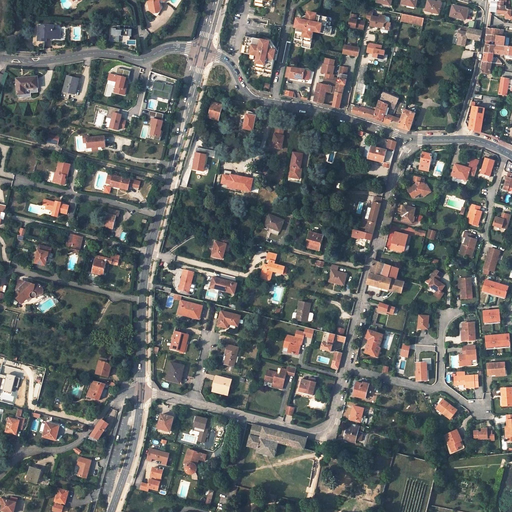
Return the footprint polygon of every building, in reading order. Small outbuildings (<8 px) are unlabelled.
[(150,0),(151,0),(149,4),(150,9),(154,12),(158,11),(161,7),(160,1),(160,0),(162,0),(164,1),(164,0),(150,0)] [(255,0),(255,3),(263,4),(262,7),(271,8),(272,0),(255,0)] [(441,3),(430,0),(427,0),(425,10),(439,14),(441,3)] [(490,0),(491,2),(498,3),(497,13),(505,14),(505,16),(510,16),(511,10),(506,9),(506,6),(503,5),(504,1),(500,1),(500,0),(490,0)] [(468,9),(453,5),(450,16),(464,19),(465,15),(466,15),(468,9)] [(372,16),(374,7),(369,6),(368,6),(366,18),(371,19),(370,25),(381,27),(383,26),(385,29),(389,30),(391,22),(387,21),(385,18),(385,16),(380,15),(379,18),(372,16)] [(312,12),(308,11),(307,14),(301,19),(297,18),(296,22),(298,23),(298,24),(299,24),(298,28),(297,27),(294,42),(302,44),(302,46),(310,48),(313,31),(330,34),(332,26),(330,26),(331,18),(316,14),(312,13),(312,12)] [(356,15),(351,13),(348,26),(364,29),(365,21),(355,19),(356,15)] [(401,20),(422,25),(423,18),(403,13),(401,20)] [(53,26),(38,25),(38,41),(44,41),(45,36),(47,36),(52,36),(52,38),(58,39),(59,30),(53,30),(53,26)] [(480,40),(482,31),(468,28),(468,27),(462,26),(461,31),(459,30),(458,36),(460,36),(458,44),(465,45),(466,38),(480,40)] [(130,29),(112,28),(111,41),(119,42),(119,36),(130,36),(130,29)] [(496,36),(496,35),(502,35),(503,30),(487,28),(486,35),(496,36)] [(271,43),(272,40),(268,39),(267,40),(244,36),(241,52),(243,52),(258,55),(255,70),(272,74),(275,59),(276,54),(278,55),(279,50),(276,50),(271,43)] [(382,44),(368,41),(366,51),(373,52),(373,56),(383,58),(385,50),(381,49),(382,44)] [(493,53),(506,55),(511,55),(511,46),(504,45),(504,46),(486,44),(483,61),(491,63),(492,63),(493,53)] [(356,47),(344,45),(343,53),(354,55),(356,47)] [(326,73),(325,77),(333,79),(334,74),(333,74),(335,66),(334,66),(335,60),(326,58),(325,64),(324,63),(322,72),(326,73)] [(491,66),(491,63),(483,61),(481,72),(490,73),(491,66)] [(363,77),(366,62),(363,64),(362,66),(356,92),(363,93),(365,84),(363,83),(364,77),(363,77)] [(292,67),(287,66),(285,76),(290,77),(294,78),(294,77),(303,79),(303,78),(309,79),(310,71),(305,70),(305,69),(292,67)] [(345,84),(347,75),(346,75),(347,67),(340,66),(338,74),(341,74),(340,78),(341,78),(340,83),(337,83),(336,86),(335,92),(342,94),(344,84),(345,84)] [(131,71),(118,68),(116,75),(110,73),(108,80),(117,82),(114,92),(125,95),(128,81),(126,80),(126,78),(129,78),(131,71)] [(78,79),(67,76),(63,91),(62,91),(60,97),(67,99),(69,93),(75,94),(78,79)] [(37,77),(17,79),(18,95),(26,94),(26,89),(38,88),(37,77)] [(508,86),(510,78),(501,77),(498,94),(507,95),(508,86)] [(326,78),(324,84),(335,86),(336,80),(326,78)] [(173,87),(155,82),(150,99),(154,100),(155,97),(169,101),(173,87)] [(324,84),(318,82),(316,94),(311,93),(310,100),(323,103),(326,92),(334,93),(335,92),(336,86),(335,86),(324,84)] [(334,93),(332,106),(339,108),(342,94),(335,92),(334,93)] [(398,98),(383,92),(381,97),(396,103),(398,98)] [(392,116),(385,114),(388,106),(394,108),(396,103),(381,97),(380,100),(379,100),(376,111),(353,104),(352,112),(390,124),(392,116)] [(218,121),(223,105),(213,102),(208,118),(218,121)] [(120,109),(109,106),(107,117),(113,119),(110,128),(118,130),(119,127),(124,128),(126,121),(121,120),(122,115),(119,114),(120,109)] [(473,106),(469,129),(481,132),(485,108),(473,106)] [(415,113),(404,109),(401,119),(399,127),(410,131),(415,113)] [(164,114),(150,110),(148,115),(155,117),(155,119),(153,118),(151,124),(155,125),(154,129),(153,129),(151,135),(155,136),(154,139),(160,141),(163,131),(161,131),(163,121),(162,121),(164,114)] [(251,112),(247,111),(244,129),(253,130),(256,116),(250,115),(251,112)] [(401,119),(392,116),(390,124),(399,127),(401,119)] [(284,130),(276,128),(275,134),(274,134),(272,148),(281,149),(284,136),(283,136),(284,130)] [(58,145),(60,137),(48,134),(46,142),(58,145)] [(104,136),(86,138),(87,147),(101,146),(101,147),(105,147),(104,136)] [(387,148),(395,149),(397,142),(389,140),(387,148)] [(386,151),(387,150),(381,149),(381,147),(377,146),(377,148),(371,146),(371,147),(368,158),(368,159),(383,163),(383,162),(384,162),(391,164),(394,153),(386,151)] [(215,152),(197,148),(192,171),(203,173),(206,156),(214,158),(215,152)] [(303,154),(293,153),(289,177),(300,179),(301,169),(300,169),(303,154)] [(430,157),(430,154),(423,153),(420,169),(429,171),(431,163),(432,162),(432,159),(432,158),(430,157)] [(452,175),(467,180),(469,172),(475,174),(479,161),(472,158),(468,168),(464,167),(460,166),(461,165),(455,164),(452,175)] [(496,162),(486,158),(481,174),(491,177),(496,162)] [(71,164),(60,162),(57,173),(56,173),(54,182),(65,185),(67,179),(65,179),(66,175),(68,176),(71,164)] [(139,188),(141,181),(131,179),(113,175),(111,184),(121,186),(120,187),(129,189),(130,186),(139,188)] [(426,185),(424,182),(425,178),(414,176),(413,182),(416,182),(416,185),(408,189),(412,197),(417,194),(418,195),(422,193),(424,197),(430,194),(428,190),(429,189),(427,184),(426,185)] [(374,199),(366,232),(372,233),(381,201),(374,199)] [(53,212),(58,213),(59,212),(67,214),(69,206),(60,204),(61,203),(56,202),(55,203),(44,200),(42,205),(46,206),(45,209),(53,211),(53,212)] [(480,207),(471,204),(470,208),(472,209),(469,218),(468,222),(477,225),(481,212),(479,211),(480,207)] [(415,208),(403,206),(401,216),(403,216),(402,221),(411,223),(415,208)] [(113,229),(116,216),(118,216),(120,211),(109,208),(104,227),(113,229)] [(511,215),(503,212),(501,217),(501,219),(499,218),(495,217),(493,225),(501,227),(502,226),(507,227),(511,215)] [(284,220),(269,215),(265,225),(280,231),(284,220)] [(354,230),(352,237),(360,239),(359,240),(366,242),(367,239),(371,240),(372,235),(354,230)] [(433,240),(436,232),(429,230),(427,238),(433,240)] [(323,235),(310,232),(306,247),(319,251),(323,235)] [(408,235),(395,232),(391,249),(403,252),(405,243),(406,244),(408,235)] [(474,235),(467,233),(464,244),(466,245),(463,254),(473,257),(478,240),(473,238),(474,235)] [(68,234),(65,247),(71,248),(78,250),(82,237),(68,234)] [(219,242),(216,241),(213,256),(223,259),(227,244),(229,238),(220,236),(219,242)] [(183,243),(175,241),(172,248),(180,251),(183,243)] [(47,265),(50,253),(51,254),(53,249),(42,246),(37,263),(47,265)] [(500,251),(490,249),(485,268),(495,271),(500,251)] [(269,266),(268,269),(264,268),(261,278),(271,281),(273,271),(284,274),(285,271),(287,272),(288,268),(285,268),(286,267),(275,264),(277,255),(270,253),(267,262),(270,263),(269,266)] [(97,255),(92,273),(103,275),(106,263),(112,264),(113,259),(97,255)] [(399,269),(373,260),(370,272),(381,275),(396,279),(399,269)] [(338,266),(332,265),(330,270),(332,270),(329,282),(334,283),(334,281),(344,284),(347,274),(337,272),(338,266)] [(437,270),(434,268),(425,282),(429,285),(436,290),(434,294),(440,298),(443,293),(441,291),(445,285),(437,281),(441,276),(435,273),(437,270)] [(194,272),(184,270),(179,289),(192,293),(195,284),(191,283),(194,272)] [(366,284),(401,293),(405,282),(380,276),(381,275),(370,272),(366,284)] [(237,283),(213,277),(210,287),(234,293),(237,283)] [(471,278),(460,279),(461,295),(460,295),(460,299),(472,298),(471,278)] [(505,298),(509,287),(486,280),(483,290),(487,291),(487,292),(494,294),(494,293),(502,296),(501,297),(505,298)] [(31,285),(29,287),(26,283),(20,281),(17,290),(21,295),(17,298),(21,302),(31,296),(31,297),(33,299),(34,299),(35,299),(37,297),(37,295),(36,293),(40,293),(44,295),(44,293),(44,291),(44,290),(43,288),(41,286),(40,286),(39,285),(37,285),(36,285),(35,285),(33,285),(31,285)] [(201,306),(182,301),(180,306),(182,307),(180,314),(186,315),(186,313),(194,315),(194,317),(194,318),(199,319),(201,311),(200,311),(201,306)] [(310,303),(300,301),(296,320),(307,322),(307,321),(309,312),(310,303)] [(380,303),(378,309),(387,312),(388,306),(380,303)] [(500,321),(499,310),(495,310),(496,311),(488,312),(488,311),(484,311),(485,323),(500,321)] [(240,316),(222,311),(218,326),(227,328),(228,323),(238,326),(240,316)] [(429,316),(419,315),(418,328),(428,329),(429,316)] [(474,323),(462,323),(462,331),(465,331),(465,341),(475,340),(474,323)] [(370,339),(365,353),(376,356),(378,348),(383,335),(375,332),(377,327),(374,326),(371,325),(366,338),(370,339)] [(286,334),(283,346),(289,348),(288,351),(298,354),(300,346),(298,346),(299,343),(300,344),(301,344),(304,336),(312,338),(314,329),(306,327),(304,332),(297,330),(295,337),(286,334)] [(188,335),(176,332),(171,348),(181,351),(183,342),(186,343),(188,335)] [(326,332),(321,349),(331,351),(334,340),(345,342),(346,337),(339,335),(334,334),(326,332)] [(490,336),(486,336),(487,348),(510,346),(509,335),(505,336),(505,335),(498,335),(498,336),(490,337),(490,336)] [(239,347),(228,345),(225,354),(227,354),(225,363),(234,366),(239,347)] [(476,360),(476,351),(475,351),(475,345),(463,346),(463,355),(459,355),(460,362),(463,362),(463,366),(472,366),(472,363),(472,360),(476,360)] [(408,350),(401,349),(399,355),(407,357),(408,350)] [(96,373),(109,376),(112,363),(107,362),(108,359),(111,359),(112,355),(102,352),(96,373)] [(342,353),(336,352),(332,367),(338,369),(342,353)] [(184,365),(171,362),(167,380),(179,383),(181,374),(182,374),(184,365)] [(426,362),(417,363),(418,381),(427,380),(426,362)] [(505,363),(488,364),(489,376),(497,376),(496,373),(506,372),(505,363)] [(279,375),(276,374),(276,372),(267,370),(264,380),(272,382),(272,386),(281,388),(283,380),(282,380),(283,378),(284,378),(285,373),(294,375),(296,368),(288,365),(286,370),(281,368),(279,375)] [(464,372),(457,372),(457,377),(454,378),(455,386),(466,385),(466,388),(479,387),(478,376),(464,377),(464,372)] [(232,379),(217,376),(213,391),(228,395),(232,379)] [(301,378),(298,391),(303,392),(302,393),(312,395),(316,382),(315,381),(315,379),(308,377),(308,380),(301,378)] [(94,381),(87,396),(99,400),(106,384),(94,381)] [(363,384),(357,382),(354,396),(366,399),(369,384),(364,383),(363,384)] [(511,407),(511,389),(510,389),(510,383),(501,383),(502,398),(505,398),(505,408),(503,408),(503,412),(508,412),(508,407),(511,407)] [(458,411),(443,401),(438,408),(445,413),(444,415),(451,420),(458,411)] [(291,415),(293,407),(286,405),(284,413),(291,415)] [(364,408),(354,406),(350,419),(361,422),(364,408)] [(174,417),(162,414),(158,428),(170,431),(174,417)] [(200,432),(198,441),(205,442),(210,420),(194,415),(193,423),(195,423),(193,430),(200,432)] [(20,420),(9,418),(6,431),(16,434),(20,420)] [(98,439),(99,439),(109,424),(102,419),(90,436),(98,439)] [(60,425),(47,422),(43,437),(56,440),(60,425)] [(254,424),(248,446),(259,448),(258,452),(275,456),(279,442),(305,449),(308,438),(254,424)] [(359,429),(349,426),(345,440),(355,443),(359,429)] [(479,432),(474,432),(474,439),(479,438),(479,440),(487,439),(488,441),(494,441),(494,436),(492,436),(492,432),(487,432),(487,429),(482,429),(482,431),(482,433),(479,433),(479,432)] [(448,444),(453,454),(459,451),(458,448),(462,446),(459,440),(461,439),(457,430),(445,436),(448,444)] [(169,453),(150,448),(147,460),(151,462),(152,458),(163,461),(162,464),(166,465),(169,453)] [(207,455),(189,449),(184,463),(188,464),(187,465),(186,466),(186,467),(186,468),(186,470),(186,471),(187,472),(188,473),(189,474),(191,474),(192,474),(193,474),(194,473),(196,472),(197,470),(197,469),(197,468),(197,466),(199,459),(205,460),(207,455)] [(86,478),(91,460),(80,457),(77,465),(81,466),(81,468),(80,468),(78,475),(86,478)] [(40,470),(30,467),(27,480),(48,486),(51,479),(39,475),(40,470)] [(142,483),(141,489),(148,491),(149,488),(158,490),(163,470),(153,467),(151,475),(152,476),(151,479),(150,479),(149,484),(142,483)] [(69,491),(58,488),(55,501),(58,502),(57,504),(55,504),(53,511),(58,511),(62,511),(64,506),(61,505),(62,503),(65,504),(69,491)] [(278,496),(267,493),(266,500),(276,502),(277,499),(278,496)] [(9,511),(14,511),(16,502),(10,501),(0,498),(0,503),(3,504),(1,510),(9,511)]
